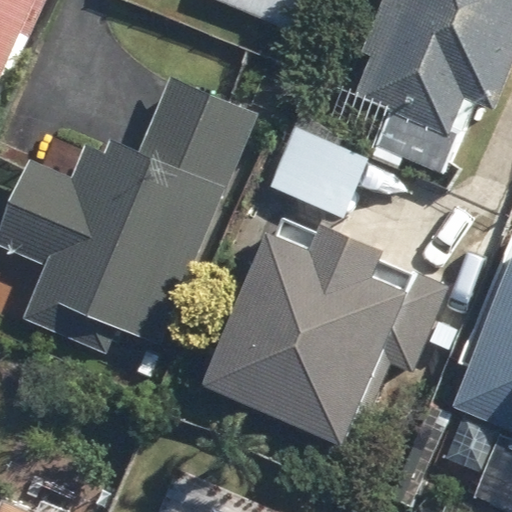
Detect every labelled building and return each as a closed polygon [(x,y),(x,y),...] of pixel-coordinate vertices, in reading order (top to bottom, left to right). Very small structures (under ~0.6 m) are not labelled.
[(0,0),(0,108),(0,109),(49,0),(0,0)] [(227,0),(296,31),(310,0),(227,0)] [(384,143),(452,175),(488,100),(508,109),(511,100),(511,0),(393,0),(370,50),(381,55),(364,90),(401,108),(384,143)] [(85,177),(44,159),(7,244),(62,268),(39,319),(156,370),(268,116),(181,78),(151,146),(127,136),(121,150),(101,141),(85,177)] [(296,128),(274,185),(355,216),(377,159),(296,128)] [(331,247),(288,228),(219,383),(360,445),(398,359),(426,372),(463,286),(431,272),(423,288),(394,275),(405,249),(342,222),(331,247)] [(511,511),(511,273),(454,409),(497,428),(467,496),(504,511),(511,511)] [(45,511),(17,499),(11,511),(45,511)]
